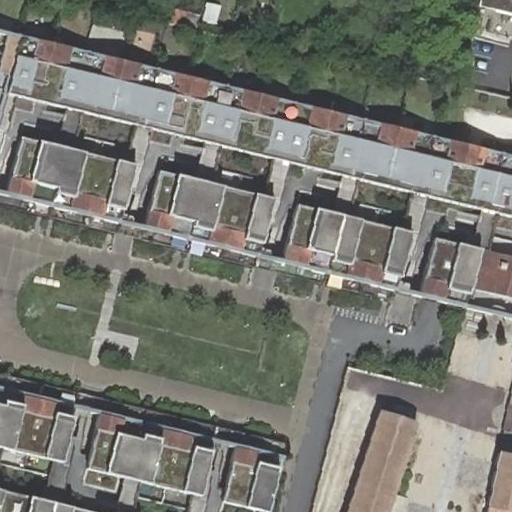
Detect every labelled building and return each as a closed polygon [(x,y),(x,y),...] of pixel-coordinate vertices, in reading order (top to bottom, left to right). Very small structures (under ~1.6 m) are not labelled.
[(511,0),(479,0),(479,1),(488,2),(511,8),(511,0)] [(199,21),(214,25),(218,6),(204,2),(199,21)] [(511,156),(0,31),(0,196),(436,302),(463,309),(511,320),(511,156)] [(372,67),(392,71),(396,55),(375,50),(372,67)] [(430,60),(405,55),(401,72),(426,78),(430,60)] [(0,511),(267,511),(281,456),(0,387),(0,511)] [(385,511),(391,495),(392,493),(395,482),(396,480),(414,423),(379,411),(374,425),(373,427),(371,434),(370,435),(355,482),(355,484),(347,506),(347,507),(345,511),(385,511)] [(511,511),(511,455),(498,453),(485,511),(511,511)]
